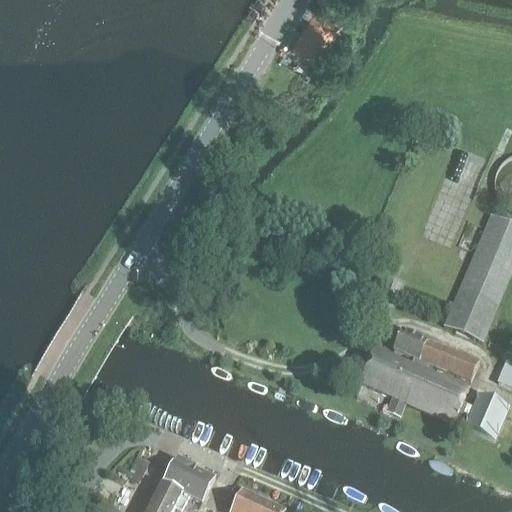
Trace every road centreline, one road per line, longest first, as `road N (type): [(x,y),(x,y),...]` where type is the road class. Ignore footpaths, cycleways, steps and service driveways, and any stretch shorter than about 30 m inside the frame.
road 1 (unclassified): [(0,480),(293,0)]
road 2 (track): [(318,511),(145,436)]
